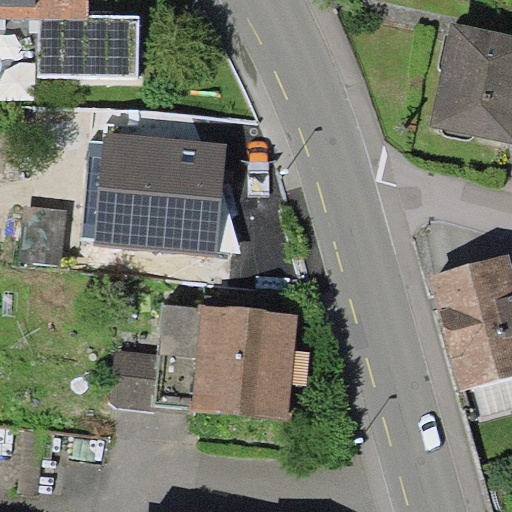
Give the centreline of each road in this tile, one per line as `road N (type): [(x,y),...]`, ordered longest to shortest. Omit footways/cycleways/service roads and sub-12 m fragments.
road 1 (tertiary): [(339,188),(431,511)]
road 2 (tertiary): [(275,0),(318,99),(339,188)]
road 3 (residential): [(339,188),(375,182),(511,220)]
